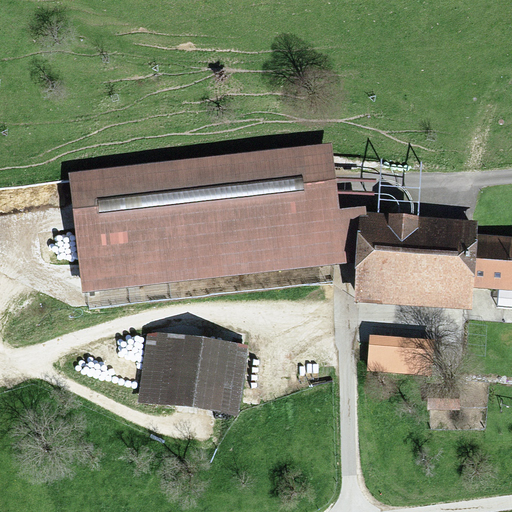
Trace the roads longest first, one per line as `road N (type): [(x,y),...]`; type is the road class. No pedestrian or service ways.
road 1 (track): [(511,176),(73,215),(0,340)]
road 2 (track): [(0,366),(107,333),(202,316),(353,324),(351,511)]
